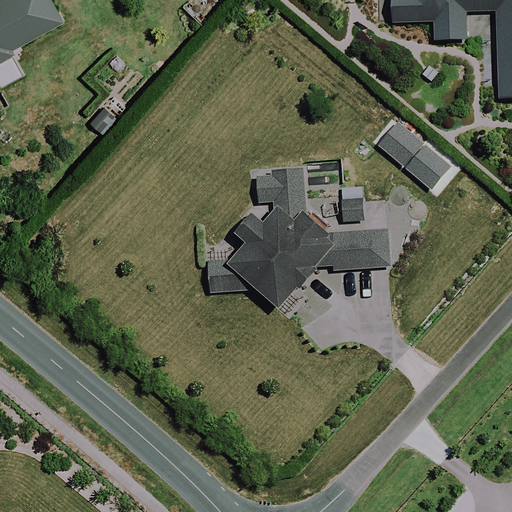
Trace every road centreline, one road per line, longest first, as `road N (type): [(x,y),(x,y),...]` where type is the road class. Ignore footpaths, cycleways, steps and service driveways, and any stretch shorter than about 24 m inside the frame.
road 1 (tertiary): [(0,318),(219,511)]
road 2 (residential): [(319,511),(511,309)]
